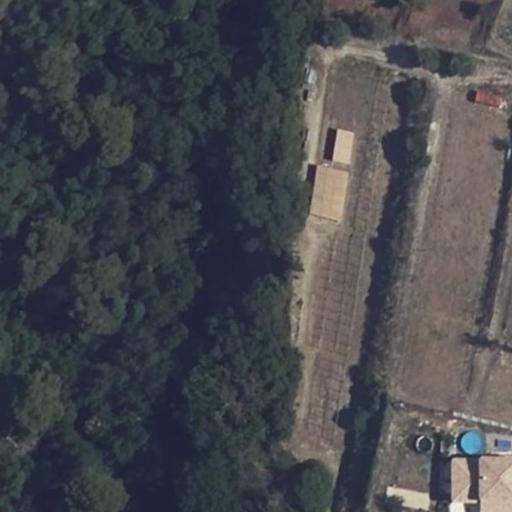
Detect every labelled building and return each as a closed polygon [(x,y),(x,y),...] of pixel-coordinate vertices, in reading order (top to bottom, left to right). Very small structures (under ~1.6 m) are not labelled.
[(312,219),(344,221),(347,172),(315,170),(312,219)] [(511,205),(511,206),(497,268),(511,271),(511,205)] [(511,286),(495,282),(480,346),(511,354),(511,286)] [(511,462),(511,371),(481,364),(458,448),(511,462)] [(511,511),(511,477),(465,465),(454,511),(511,511)]
